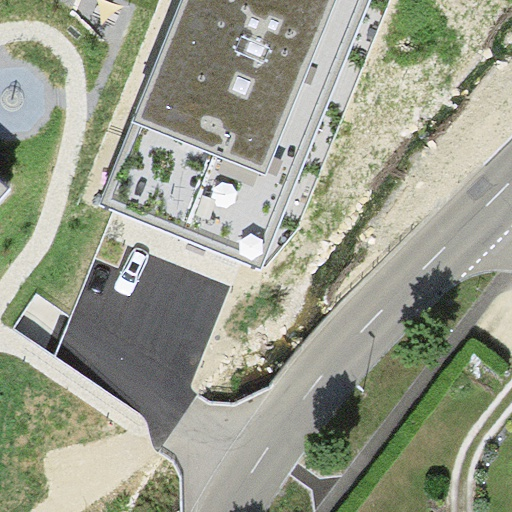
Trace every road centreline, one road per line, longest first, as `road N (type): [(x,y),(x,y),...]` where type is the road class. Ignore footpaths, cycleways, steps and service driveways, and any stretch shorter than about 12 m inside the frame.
road 1 (secondary): [(500,189),(343,347),(226,511)]
road 2 (track): [(154,439),(48,511)]
